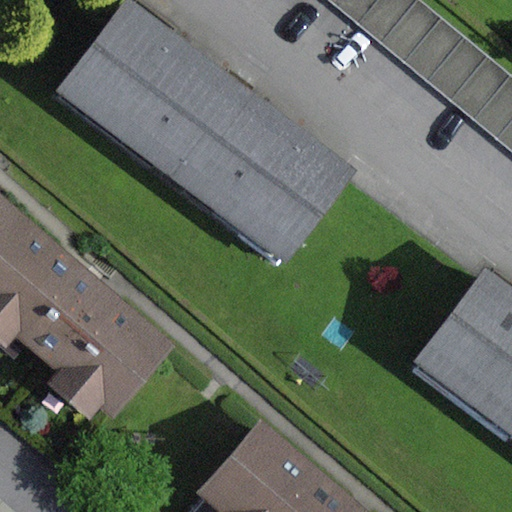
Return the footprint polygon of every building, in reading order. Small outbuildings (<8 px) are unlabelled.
[(127,0),(64,84),(288,253),(351,169),(128,0),(127,0)] [(511,68),(429,0),(343,0),(511,139),(511,68)] [(4,198),(0,202),(0,328),(10,337),(18,327),(72,373),(63,383),(96,411),(104,402),(117,412),(174,345),(4,198)] [(511,294),(486,275),(423,356),(511,423),(511,294)] [(366,511),(270,428),(214,493),(236,511),(366,511)]
